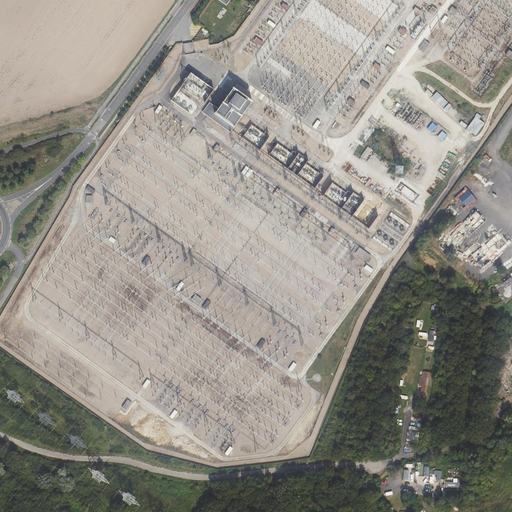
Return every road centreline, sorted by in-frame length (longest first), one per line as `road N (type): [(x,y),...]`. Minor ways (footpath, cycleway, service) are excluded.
road 1 (unclassified): [(395,458),(206,477),(45,453),(0,435)]
road 2 (residential): [(34,191),(93,136),(174,23)]
road 3 (unknown): [(373,103),(439,150),(407,195)]
road 4 (track): [(395,458),(488,439),(511,415)]
